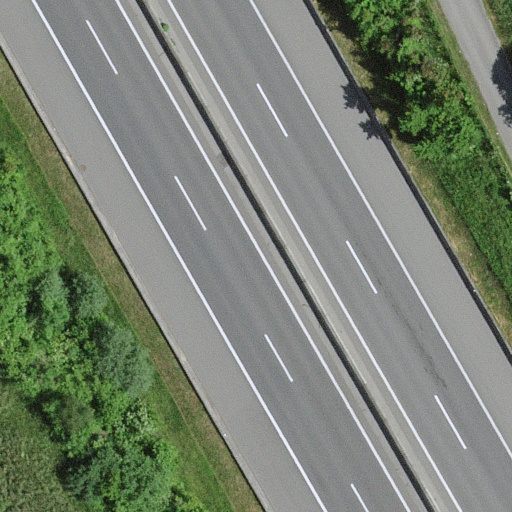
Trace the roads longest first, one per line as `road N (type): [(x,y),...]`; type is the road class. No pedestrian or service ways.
road 1 (motorway): [(506,511),(212,0)]
road 2 (motorway): [(78,0),(371,511)]
